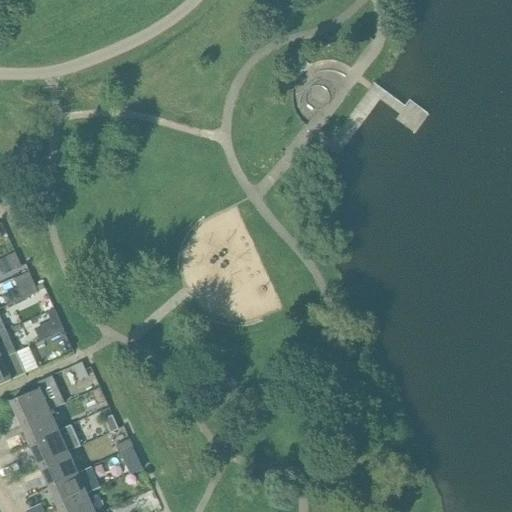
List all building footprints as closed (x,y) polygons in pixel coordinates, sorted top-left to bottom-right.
[(22,267),(15,253),(7,257),(13,271),(22,267)] [(14,279),(23,299),(38,293),(36,287),(29,272),(14,279)] [(52,323),(35,330),(40,342),(64,332),(59,319),(52,323)] [(6,332),(0,334),(0,359),(16,352),(6,332)] [(16,352),(0,359),(0,385),(25,374),(16,352)] [(87,377),(81,363),(73,366),(79,380),(87,377)] [(40,389),(10,402),(20,424),(50,410),(64,404),(52,376),(37,383),(40,389)] [(106,402),(100,388),(91,392),(98,406),(106,402)] [(50,410),(20,424),(29,445),(59,431),(50,410)] [(104,419),(110,433),(118,430),(112,416),(104,419)] [(29,445),(39,466),(68,452),(80,447),(71,426),(59,431),(29,445)] [(116,446),(120,454),(133,448),(130,440),(116,446)] [(133,448),(120,454),(129,475),(143,469),(133,448)] [(68,452),(39,466),(48,487),(78,473),(68,452)] [(78,473),(48,487),(58,508),(87,495),(102,488),(93,467),(78,473)] [(95,511),(87,495),(58,508),(59,511),(95,511)]
